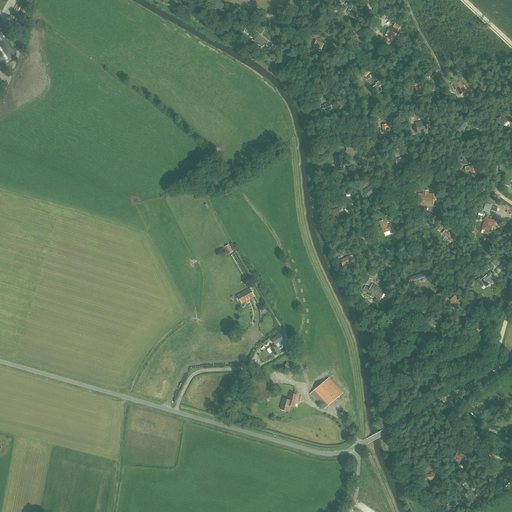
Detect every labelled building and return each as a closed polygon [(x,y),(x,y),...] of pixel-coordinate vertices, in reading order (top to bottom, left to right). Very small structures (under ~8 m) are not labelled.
[(217,3),(215,8),(220,10),(219,11),(222,12),(225,4),(218,1),(217,3)] [(351,6),(349,10),(357,16),(360,11),(351,6)] [(0,64),(14,56),(4,40),(9,37),(0,20),(0,64)] [(394,33),(391,31),(388,36),(389,36),(388,38),(392,41),(393,38),(397,41),(399,36),(396,35),(397,34),(394,32),(394,33)] [(259,35),(254,41),(262,47),(264,44),(265,44),(266,45),(268,42),(259,35)] [(326,45),(316,41),(314,46),(318,47),(317,49),(320,51),(322,48),(325,49),(326,45)] [(372,87),(375,91),(372,93),(374,96),(381,91),(378,87),(381,85),(379,82),(376,84),(377,85),(372,87)] [(454,83),(451,85),(454,90),(456,89),(460,95),(465,91),(464,89),(460,82),(455,85),(454,83)] [(418,96),(424,94),(421,84),(415,86),(418,96)] [(325,111),(326,114),(330,112),(328,109),(332,108),(329,102),(322,105),(325,111)] [(501,114),(497,119),(503,125),(506,127),(510,123),(507,121),(501,114)] [(423,123),(423,121),(415,123),(418,133),(421,132),(421,131),(427,129),(425,122),(423,123)] [(462,121),(456,128),(460,132),(463,128),(464,128),(467,125),(462,121)] [(386,124),(382,125),(383,133),(387,132),(387,130),(388,130),(389,136),(393,136),(392,123),(386,124)] [(356,142),(345,145),(347,152),(357,149),(356,142)] [(344,170),(342,155),(335,156),(337,171),(344,170)] [(410,165),(409,158),(402,159),(401,158),(399,158),(399,159),(397,160),(398,167),(410,165)] [(478,174),(477,171),(475,171),(474,166),(465,167),(466,171),(471,170),(472,175),(478,174)] [(367,189),(364,191),(369,197),(371,195),(379,189),(374,183),(371,179),(368,181),(370,183),(369,185),(370,186),(367,189)] [(419,194),(418,205),(426,205),(427,205),(427,206),(433,206),(433,201),(433,199),(435,199),(435,196),(434,196),(434,194),(428,193),(428,190),(423,190),(423,194),(419,194)] [(386,213),(388,215),(391,210),(393,211),(391,213),(394,215),(395,212),(394,212),(396,209),(399,206),(394,202),(391,205),(389,209),(386,213)] [(339,209),(331,211),(332,216),(336,215),(337,221),(341,220),(339,209)] [(496,221),(486,218),(482,229),(490,232),(492,225),(495,226),(496,221)] [(392,229),(390,225),(388,225),(386,219),(380,222),(381,226),(378,228),(379,230),(380,230),(380,231),(381,231),(383,230),(385,236),(390,234),(389,230),(392,229)] [(451,242),(457,235),(453,232),(451,235),(451,234),(450,235),(445,230),(442,233),(448,238),(447,239),(448,239),(446,241),(446,242),(448,244),(449,244),(451,242)] [(229,253),(233,251),(229,244),(225,247),(229,253)] [(355,261),(353,258),(352,259),(350,256),(341,260),(343,266),(355,261)] [(408,278),(410,285),(419,282),(418,280),(426,277),(425,272),(408,278)] [(490,272),(486,275),(481,280),(479,278),(476,281),(481,287),(484,284),(486,287),(492,282),(489,278),(493,275),(490,272)] [(367,277),(366,279),(363,277),(357,288),(360,289),(364,282),(369,285),(372,280),(367,277)] [(381,298),(384,291),(372,285),(370,289),(365,287),(364,290),(369,293),(369,295),(373,297),(374,294),(381,298)] [(242,303),(255,296),(250,288),(238,295),(242,303)] [(453,297),(449,301),(456,307),(460,303),(453,297)] [(440,321),(433,316),(429,322),(437,327),(440,321)] [(397,326),(392,330),(396,336),(402,333),(397,326)] [(274,348),(271,349),(275,356),(277,354),(280,352),(279,350),(283,347),(282,345),(280,341),(277,337),(272,340),(275,344),(273,346),(274,348)] [(287,362),(284,367),(294,374),(298,369),(293,366),(287,362)] [(271,397),(266,381),(268,380),(266,375),(249,380),(256,402),(271,397)] [(343,393),(329,378),(310,394),(324,408),(343,393)] [(283,399),(280,409),(281,409),(282,410),(284,411),(285,410),(289,411),(290,406),(295,407),(296,401),(297,402),(298,397),(297,397),(298,395),(290,393),(288,400),(283,399)] [(474,412),(485,407),(478,394),(467,399),(474,412)] [(467,457),(458,451),(454,458),(456,459),(457,460),(463,463),(467,457)] [(425,476),(423,476),(424,481),(435,478),(434,474),(433,472),(431,472),(431,474),(425,476)] [(511,476),(507,472),(503,476),(502,476),(498,480),(506,488),(510,484),(507,481),(511,476)] [(479,505),(485,501),(479,492),(473,496),(479,505)] [(447,499),(443,509),(448,511),(450,506),(452,507),(454,502),(447,499)]
